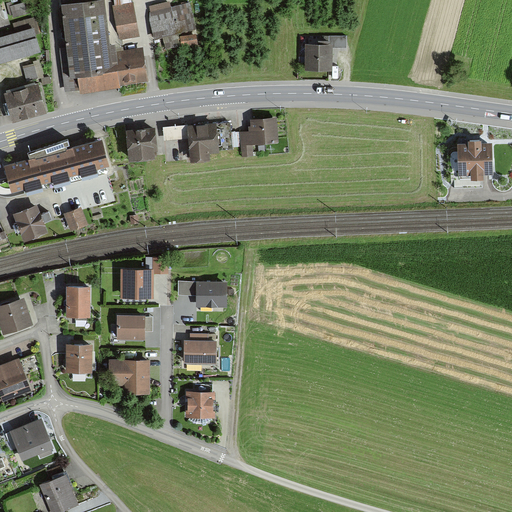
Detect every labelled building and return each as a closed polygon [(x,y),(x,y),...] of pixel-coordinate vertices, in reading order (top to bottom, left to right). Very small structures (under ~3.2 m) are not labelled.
[(102,0),(87,0),(59,4),(70,77),(76,76),(79,94),(147,84),(142,50),(116,53),(115,41),(109,41),(102,0)] [(25,4),(12,7),(14,15),(27,12),(25,4)] [(193,4),(150,14),(155,37),(198,27),(193,4)] [(133,7),(113,9),(118,40),(137,37),(133,7)] [(18,32),(0,38),(0,64),(39,52),(35,37),(40,35),(35,19),(15,26),(18,32)] [(198,37),(182,41),(184,50),(200,46),(198,37)] [(331,46),(304,46),(304,70),(330,71),(331,46)] [(40,64),(25,68),(29,82),(44,78),(40,64)] [(37,86),(4,94),(11,121),(43,113),(37,86)] [(276,119),(246,121),(248,145),(278,143),(276,119)] [(214,124),(187,127),(191,163),(209,161),(209,153),(217,153),(214,124)] [(152,130),(124,133),(128,161),(155,158),(152,130)] [(469,141),(457,141),(458,156),(459,172),(467,171),(472,171),(472,176),(484,175),(484,171),(493,170),(492,154),(492,140),(481,140),(481,136),(469,137),(469,141)] [(99,142),(3,166),(10,192),(106,168),(99,142)] [(35,206),(15,214),(25,239),(45,230),(35,206)] [(79,209),(66,215),(72,228),(85,222),(79,209)] [(167,257),(154,257),(154,274),(167,274),(167,257)] [(152,271),(119,271),(120,297),(152,296),(152,271)] [(225,280),(198,280),(198,303),(225,303),(225,280)] [(90,289),(68,289),(68,318),(90,318),(90,289)] [(22,299),(0,307),(0,326),(3,334),(31,323),(22,299)] [(145,318),(118,318),(117,340),(145,340),(145,318)] [(216,340),(185,340),(185,365),(217,364),(216,340)] [(89,345),(65,345),(66,374),(90,374),(89,345)] [(19,360),(0,367),(0,385),(6,400),(31,390),(19,360)] [(149,362),(109,362),(109,387),(131,387),(131,393),(149,394),(149,362)] [(214,393),(188,393),(188,421),(214,420),(214,393)] [(39,420),(12,432),(23,457),(37,450),(41,459),(53,453),(39,420)] [(0,448),(0,473),(9,470),(0,448)] [(66,474),(36,486),(46,511),(66,511),(79,507),(66,474)]
